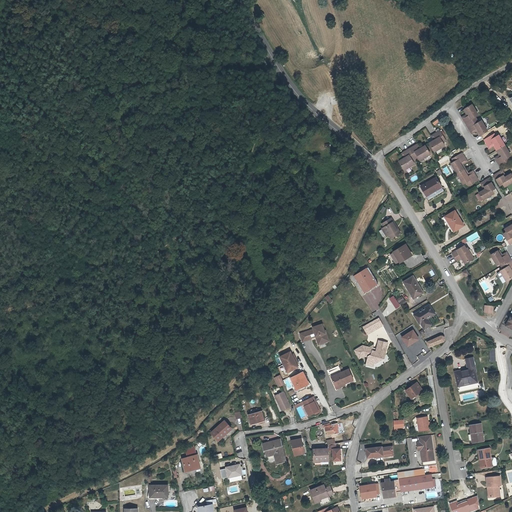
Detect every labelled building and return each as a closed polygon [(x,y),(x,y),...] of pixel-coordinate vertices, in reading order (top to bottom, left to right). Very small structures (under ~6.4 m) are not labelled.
[(473,105),(467,109),(470,116),(464,120),(468,126),(478,120),(478,121),(476,117),(479,116),(473,105)] [(478,129),(482,136),(488,132),(483,122),(480,123),(478,121),(478,120),(468,126),(471,133),(478,129)] [(441,130),(435,134),(438,140),(436,141),(435,139),(430,142),(435,151),(436,151),(446,145),(444,142),(447,140),(441,130)] [(495,144),(499,151),(505,147),(500,137),(497,138),(495,135),(485,141),(489,148),(495,144)] [(426,144),(421,147),(422,149),(420,150),(417,144),(410,148),(416,158),(419,156),(421,159),(431,153),(426,144)] [(506,147),(505,147),(499,151),(503,157),(496,161),(500,168),(510,162),(509,159),(511,157),(506,147)] [(410,148),(404,151),(407,158),(405,159),(404,157),(400,160),(405,168),(415,162),(413,160),(416,158),(410,148)] [(452,163),(458,174),(465,170),(461,164),(467,160),(463,153),(453,159),(455,161),(452,163)] [(478,179),(474,173),(468,176),(465,170),(458,174),(463,184),(466,182),(468,185),(478,179)] [(511,184),(511,175),(505,179),(501,173),(494,177),(500,187),(503,185),(505,188),(511,184)] [(426,196),(441,187),(436,177),(420,186),(426,196)] [(486,189),(479,193),(483,200),(494,194),(492,191),(495,189),(489,179),(482,183),(486,189)] [(444,191),(441,187),(426,196),(428,200),(444,191)] [(463,226),(454,210),(444,217),(453,231),(463,226)] [(384,229),(381,230),(386,237),(388,236),(390,239),(400,233),(397,230),(396,230),(392,223),(393,223),(391,220),(381,226),(384,229)] [(509,244),(511,242),(511,224),(505,229),(506,232),(503,234),(509,244)] [(393,254),(399,263),(400,264),(405,260),(404,259),(410,255),(405,246),(393,254)] [(463,258),(461,259),(463,264),(472,259),(466,248),(464,249),(463,246),(451,253),(455,260),(461,256),(463,258)] [(501,259),(497,252),(491,256),(496,266),(499,264),(501,267),(511,262),(507,255),(501,259)] [(399,263),(393,254),(389,257),(395,265),(399,263)] [(511,278),(511,273),(510,274),(509,272),(511,270),(511,263),(511,262),(501,267),(503,270),(500,272),(505,282),(511,278)] [(365,293),(371,289),(376,286),(366,271),(356,278),(365,293)] [(413,299),(424,293),(413,276),(403,283),(413,299)] [(365,293),(356,278),(354,280),(364,296),(372,291),(371,289),(365,293)] [(486,279),(479,283),(485,292),(492,288),(493,289),(498,287),(494,280),(488,284),(487,282),(488,282),(486,279)] [(403,309),(408,306),(402,297),(397,300),(403,309)] [(429,305),(413,314),(419,324),(420,323),(423,329),(431,324),(428,319),(435,314),(429,305)] [(371,323),(375,330),(383,325),(379,318),(371,323)] [(375,330),(371,323),(364,327),(368,334),(375,330)] [(316,331),(303,335),(305,342),(314,340),(313,336),(317,335),(321,345),(328,343),(326,335),(327,335),(326,332),(324,326),(315,329),(316,331)] [(407,346),(418,339),(413,330),(402,337),(407,346)] [(429,347),(443,342),(443,341),(444,340),(445,340),(445,339),(444,338),(444,337),(443,337),(442,337),(441,337),(427,342),(429,347)] [(363,345),(359,347),(355,350),(359,358),(364,356),(368,357),(366,364),(373,366),(374,363),(376,363),(384,358),(384,357),(381,353),(381,352),(382,350),(385,351),(386,351),(388,343),(379,341),(376,349),(376,351),(372,351),(372,350),(373,349),(372,349),(372,348),(371,348),(369,347),(363,345)] [(281,353),(289,370),(300,365),(298,361),(298,360),(299,360),(295,352),(294,352),(294,351),(292,348),(281,353)] [(459,380),(460,386),(469,384),(469,383),(477,381),(475,368),(476,368),(474,357),(467,358),(468,369),(470,369),(470,370),(471,372),(467,373),(467,374),(463,374),(462,371),(462,370),(454,371),(456,380),(459,380)] [(343,372),(341,367),(331,372),(333,377),(339,389),(348,385),(347,383),(355,379),(350,369),(343,372)] [(305,384),(309,382),(304,370),(292,375),(298,390),(306,386),(305,384)] [(366,378),(372,395),(374,394),(379,391),(375,381),(376,381),(374,375),(366,378)] [(412,398),(422,390),(416,382),(406,390),(412,398)] [(282,412),(291,408),(284,392),(275,396),(282,412)] [(312,399),(304,402),(306,407),(305,407),(309,417),(315,414),(316,415),(321,413),(318,405),(316,406),(315,403),(314,403),(312,399)] [(251,423),(263,420),(261,411),(248,414),(251,423)] [(428,416),(417,417),(419,431),(429,430),(428,416)] [(225,430),(230,426),(223,419),(210,431),(218,439),(226,431),(225,430)] [(329,425),(324,426),(326,434),(331,433),(333,432),(334,434),(337,434),(336,431),(338,431),(337,427),(338,427),(337,423),(329,425)] [(477,440),(478,442),(484,441),(481,424),(470,425),(473,441),(477,440)] [(431,435),(418,436),(419,442),(416,442),(418,450),(421,450),(422,450),(423,452),(421,452),(421,456),(427,456),(427,461),(434,460),(431,435)] [(264,455),(265,455),(273,453),(276,462),(286,459),(280,437),(262,442),(264,452),(264,453),(264,455)] [(294,455),(304,453),(300,438),(291,440),(294,455)] [(335,443),(328,445),(328,449),(328,450),(333,449),(333,460),(341,460),(340,448),(336,448),(335,443)] [(381,447),(366,449),(367,458),(382,455),(382,454),(393,453),(392,447),(382,448),(381,447)] [(185,451),(187,458),(197,456),(195,448),(185,451)] [(328,460),(328,449),(314,450),(315,461),(328,460)] [(483,459),(484,467),(493,466),(490,449),(479,450),(480,459),(483,459)] [(193,470),(200,469),(197,456),(182,459),(185,471),(193,469),(193,470)] [(242,466),(240,467),(239,464),(226,467),(220,469),(222,477),(228,476),(228,477),(230,481),(242,478),(241,474),(241,470),(242,469),(242,466)] [(433,487),(433,486),(435,486),(434,479),(432,480),(431,475),(413,478),(406,479),(399,480),(394,480),(394,482),(391,482),(391,481),(388,481),(388,483),(383,483),(385,497),(396,496),(396,492),(426,488),(433,487)] [(489,486),(490,497),(500,496),(499,485),(501,485),(500,476),(486,477),(487,486),(489,486)] [(381,493),(380,483),(361,486),(363,498),(378,496),(377,494),(381,493)] [(149,498),(167,498),(167,486),(149,486),(149,498)] [(331,487),(326,489),(325,486),(311,490),(316,503),(321,501),(321,499),(333,495),(331,487)] [(453,502),(455,511),(465,511),(475,509),(472,498),(467,499),(468,500),(459,504),(457,500),(453,502)] [(213,511),(211,499),(206,500),(207,505),(199,507),(200,511),(213,511)]
